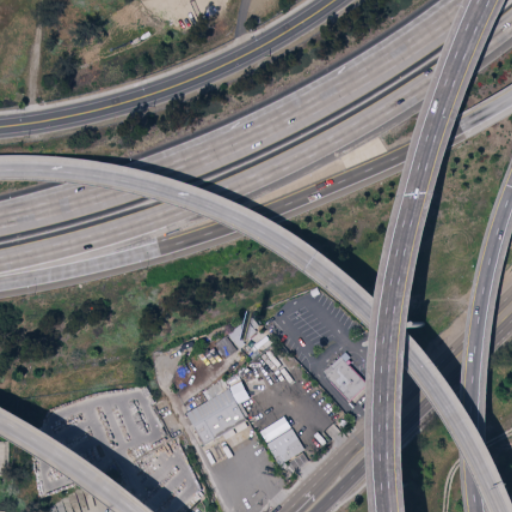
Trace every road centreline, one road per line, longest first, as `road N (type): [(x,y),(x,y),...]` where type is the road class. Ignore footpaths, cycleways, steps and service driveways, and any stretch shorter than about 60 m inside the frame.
road 1 (motorway): [(511,510),(469,420),(399,329),(294,247),(233,214),(134,181),(0,167)]
road 2 (motorway): [(0,261),(101,239),(288,170),(392,121),(511,35)]
road 3 (motorway): [(494,0),(448,122),(420,228),(404,370),(409,511)]
road 4 (motorway): [(468,12),(357,82),(162,180),(0,222)]
road 5 (motorway): [(0,282),(180,240),(453,130)]
road 6 (tertiary): [(0,124),(112,108),(176,86),(335,0)]
road 7 (motorway): [(488,511),(481,384),(511,202)]
road 8 (primary): [(322,498),(511,309)]
road 9 (motorway): [(0,416),(72,454),(150,511)]
road 10 (residential): [(228,511),(163,375)]
